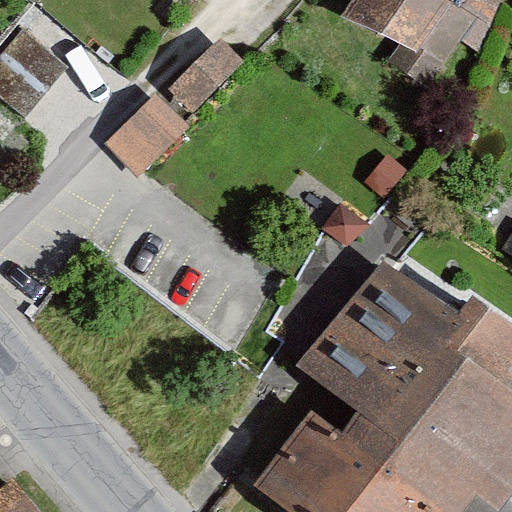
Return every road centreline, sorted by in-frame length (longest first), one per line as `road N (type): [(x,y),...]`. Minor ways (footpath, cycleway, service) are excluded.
road 1 (track): [(234,0),(161,56),(0,234)]
road 2 (secondary): [(0,367),(123,511)]
